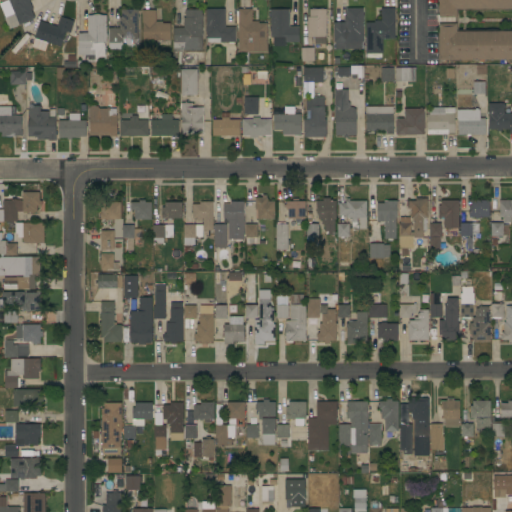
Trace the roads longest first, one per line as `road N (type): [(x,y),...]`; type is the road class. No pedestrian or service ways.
road 1 (residential): [(13,171),(511,166)]
road 2 (residential): [(77,374),(511,370)]
road 3 (residential): [(77,170),(77,511)]
